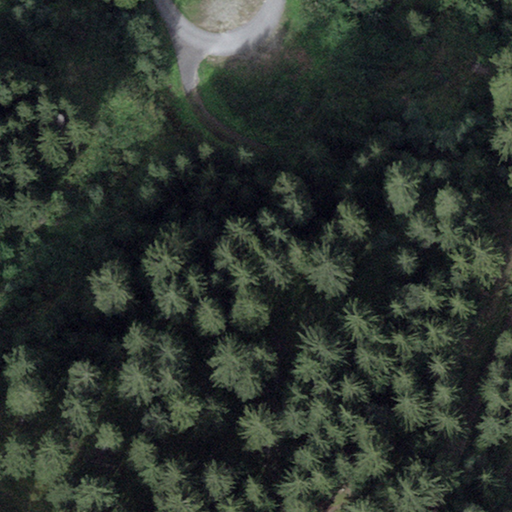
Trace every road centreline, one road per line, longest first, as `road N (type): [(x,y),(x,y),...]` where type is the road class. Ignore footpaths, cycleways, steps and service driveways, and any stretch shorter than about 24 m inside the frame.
road 1 (track): [(183,32),(195,103),(239,141),(270,152),(419,151),(511,162)]
road 2 (track): [(254,146),(143,228),(92,238),(0,235)]
road 3 (track): [(511,318),(434,511)]
road 4 (track): [(277,0),(251,38),(212,45),(183,32),(161,0)]
